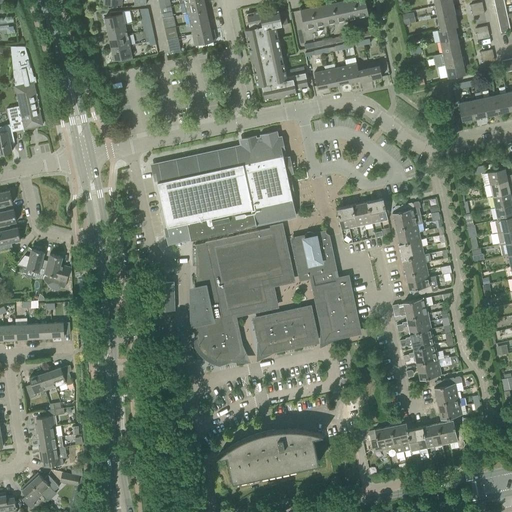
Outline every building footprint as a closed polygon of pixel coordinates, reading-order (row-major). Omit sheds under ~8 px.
[(206,0),(195,0),(185,2),(188,13),(206,9),(209,8),(206,0)] [(347,20),(343,0),(321,5),(326,24),(347,20)] [(365,0),(343,0),(347,20),(368,15),(365,0)] [(455,14),(453,2),(435,6),(437,17),(455,14)] [(483,7),(482,2),(470,4),(471,10),(483,7)] [(173,16),(171,5),(160,8),(162,18),(168,17),(173,16)] [(326,24),(321,5),(300,9),(304,29),(326,24)] [(484,13),(483,7),(471,10),(472,16),(484,13)] [(148,8),(139,9),(141,20),(150,18),(149,15),(148,8)] [(208,20),(206,9),(188,13),(190,23),(208,20)] [(287,24),(284,11),(279,12),(278,9),(260,13),(260,11),(253,12),(254,14),(247,15),(250,28),(250,32),(275,26),(287,24)] [(125,24),(122,11),(111,11),(111,16),(104,17),(107,28),(125,24)] [(458,26),(455,14),(437,17),(440,29),(455,26),(458,26)] [(208,20),(190,23),(192,34),(210,30),(213,29),(210,19),(208,20)] [(510,31),(508,19),(498,21),(501,33),(510,31)] [(127,35),(125,24),(107,28),(109,38),(127,35)] [(285,71),(275,26),(250,32),(250,28),(245,29),(257,86),(262,85),(286,79),(285,71)] [(457,38),(455,26),(440,29),(437,30),(440,42),(457,38)] [(488,31),(487,26),(475,28),(476,34),(488,31)] [(210,30),(192,34),(193,35),(195,45),(213,41),(216,40),(213,29),(210,30)] [(373,29),(365,31),(355,33),(356,38),(366,36),(374,34),(373,29)] [(489,37),(488,31),(476,34),(478,40),(489,37)] [(129,45),(127,35),(109,38),(111,49),(129,45)] [(177,37),(167,39),(170,54),(181,52),(178,37),(177,37)] [(460,50),(457,38),(440,42),(442,53),(460,50)] [(330,44),(329,39),(313,42),(314,47),(330,44)] [(132,56),(129,46),(129,45),(111,49),(114,60),(119,59),(132,56)] [(42,125),(33,83),(36,82),(35,76),(33,77),(25,46),(11,46),(14,81),(19,106),(17,106),(22,129),(42,125)] [(493,55),(492,49),(480,52),(481,57),(493,55)] [(462,61),(460,50),(442,53),(433,55),(435,67),(445,65),(462,61)] [(494,60),(493,55),(481,57),(483,63),(494,60)] [(510,71),(507,59),(501,60),(504,72),(510,71)] [(378,61),(369,63),(367,63),(371,79),(382,77),(378,61)] [(465,73),(462,61),(445,65),(447,77),(465,73)] [(371,79),(367,63),(357,65),(357,64),(356,64),(359,79),(360,82),(371,79)] [(359,79),(356,64),(346,66),(349,81),(359,79)] [(349,81),(346,66),(335,68),(338,84),(349,81)] [(308,87),(306,77),(304,67),(285,71),(286,79),(262,85),(265,99),(296,93),(296,90),(308,87)] [(338,84),(335,68),(324,71),(328,86),(338,84)] [(328,86),(324,71),(314,73),(317,88),(328,86)] [(421,74),(414,76),(416,86),(424,84),(421,74)] [(510,110),(506,92),(498,94),(497,91),(493,92),(498,115),(503,114),(502,112),(510,110)] [(498,115),(493,92),(490,93),(491,96),(482,97),(486,115),(493,113),(494,116),(498,115)] [(486,115),(482,97),(475,99),(474,96),(470,97),(475,120),(479,119),(479,117),(486,115)] [(475,120),(470,97),(467,98),(467,101),(458,103),(462,120),(470,118),(470,121),(475,120)] [(0,154),(5,154),(5,152),(12,151),(10,143),(14,142),(12,132),(12,131),(22,129),(17,106),(6,108),(9,124),(3,125),(0,125),(0,154)] [(246,145),(215,152),(154,165),(171,244),(294,217),(284,171),(278,172),(276,163),(284,161),(280,142),(275,143),(273,135),(245,141),(246,145)] [(481,174),(484,184),(484,185),(490,184),(511,179),(511,174),(506,175),(505,168),(487,172),(487,173),(481,174)] [(511,184),(511,179),(490,184),(492,196),(510,192),(508,185),(511,184)] [(0,211),(3,211),(2,205),(12,203),(10,190),(0,192),(0,211)] [(511,198),(511,199),(510,192),(492,196),(495,208),(511,203),(511,198)] [(388,219),(383,198),(375,199),(380,221),(388,219)] [(380,221),(375,199),(367,201),(372,223),(380,221)] [(372,223),(367,201),(360,203),(364,224),(372,223)] [(421,215),(419,207),(417,208),(416,201),(414,202),(413,203),(414,208),(411,208),(407,209),(404,210),(401,211),(398,211),(395,212),(392,213),(394,221),(421,215)] [(364,224),(360,203),(352,204),(357,226),(364,224)] [(511,203),(495,208),(497,219),(497,220),(501,219),(501,218),(511,215),(511,203)] [(357,226),(352,204),(344,206),(349,228),(357,226)] [(430,206),(429,206),(431,212),(438,211),(437,204),(436,204),(430,206)] [(349,228),(344,206),(336,208),(341,230),(349,228)] [(13,209),(3,211),(0,211),(0,231),(7,229),(6,224),(16,221),(13,209)] [(473,214),(466,216),(473,249),(481,247),(473,214)] [(422,223),(421,215),(394,221),(396,228),(417,224),(422,223)] [(511,215),(501,218),(501,219),(497,220),(497,219),(495,220),(497,231),(511,228),(511,215)] [(424,230),(422,223),(417,224),(396,228),(397,236),(419,231),(424,230)] [(271,283),(292,279),(280,225),(195,244),(196,287),(193,287),(194,322),(197,322),(198,332),(224,326),(235,324),(233,314),(275,305),(271,283)] [(17,227),(7,229),(0,231),(0,250),(3,250),(12,248),(12,247),(9,248),(8,242),(20,240),(17,227)] [(511,240),(511,228),(497,231),(500,243),(506,242),(511,240)] [(421,239),(419,231),(397,236),(399,243),(421,239)] [(332,248),(330,238),(329,235),(325,232),(297,238),(294,243),(300,272),(306,276),(312,275),(325,338),(358,331),(346,277),(336,279),(335,273),(337,272),(334,255),(331,256),(329,249),(332,248)] [(422,246),(421,239),(399,243),(400,251),(422,246)] [(511,253),(511,240),(506,242),(500,243),(503,255),(508,254),(511,253)] [(424,254),(422,246),(400,251),(402,259),(424,254)] [(47,263),(41,262),(44,252),(31,248),(26,267),(36,269),(34,276),(43,279),(45,273),(47,263)] [(65,287),(70,266),(60,264),(62,257),(50,253),(47,263),(45,273),(43,279),(47,284),(52,282),(59,284),(58,285),(65,287)] [(429,253),(424,254),(402,259),(404,266),(426,262),(431,261),(429,253)] [(427,269),(426,262),(404,266),(405,274),(427,269)] [(451,272),(450,265),(440,267),(442,274),(451,272)] [(427,269),(405,274),(407,282),(429,277),(427,269)] [(429,277),(407,282),(409,290),(411,289),(415,288),(418,288),(421,287),(424,286),(427,286),(430,285),(431,290),(433,291),(435,290),(433,284),(437,283),(435,276),(429,277)] [(174,281),(167,282),(156,282),(156,310),(174,309),(174,281)] [(426,306),(425,298),(403,302),(404,306),(399,307),(399,308),(393,309),(394,313),(400,311),(405,310),(426,306)] [(428,313),(426,306),(405,310),(400,311),(400,313),(401,315),(406,314),(406,318),(428,313)] [(305,309),(298,310),(277,315),(255,319),(262,352),(316,340),(310,312),(305,309)] [(430,321),(428,313),(406,318),(408,325),(430,321)] [(431,328),(430,321),(408,325),(410,333),(431,328)] [(69,322),(63,322),(51,323),(52,337),(64,336),(64,333),(70,333),(69,322)] [(40,338),(39,323),(27,324),(28,338),(40,338)] [(52,337),(51,323),(39,323),(40,338),(52,337)] [(28,338),(27,324),(15,325),(16,339),(28,338)] [(238,340),(235,324),(224,326),(227,342),(238,340)] [(16,339),(15,325),(3,325),(4,340),(16,339)] [(227,342),(224,326),(198,332),(198,333),(198,334),(198,336),(199,338),(199,340),(200,342),(201,344),(201,345),(203,346),(203,347),(205,349),(206,351),(207,351),(208,353),(210,354),(211,355),(214,356),(215,357),(217,357),(219,358),(222,358),(224,359),(225,359),(227,359),(229,359),(230,359),(231,358),(227,342)] [(433,336),(431,328),(410,333),(410,336),(405,337),(406,338),(399,340),(400,343),(433,336)] [(435,344),(433,336),(400,343),(401,346),(407,345),(407,346),(412,345),(413,348),(435,344)] [(242,356),(238,340),(227,342),(231,358),(242,356)] [(436,351),(435,344),(413,348),(413,352),(409,353),(409,354),(403,355),(403,358),(410,357),(414,356),(436,351)] [(438,359),(436,351),(414,356),(416,364),(438,359)] [(456,355),(450,356),(452,364),(459,362),(456,355)] [(439,366),(438,359),(416,364),(418,371),(439,366)] [(72,381),(68,371),(71,370),(69,365),(61,368),(61,367),(54,369),(54,367),(49,369),(50,370),(55,386),(66,383),(67,385),(73,383),(72,381)] [(441,375),(439,366),(418,371),(419,379),(441,375)] [(50,370),(44,372),(44,370),(39,372),(45,390),(55,386),(50,370)] [(45,390),(39,372),(35,373),(35,375),(29,377),(31,384),(26,386),(30,398),(36,396),(35,393),(40,391),(42,397),(47,395),(45,390)] [(455,383),(458,382),(457,376),(455,376),(454,378),(455,383),(452,383),(449,384),(446,385),(443,386),(440,386),(436,387),(434,387),(435,395),(457,391),(455,383)] [(459,398),(457,391),(435,395),(437,403),(459,398)] [(465,397),(459,398),(437,403),(439,411),(460,406),(465,405),(466,405),(465,397)] [(466,413),(465,405),(460,406),(439,411),(440,419),(462,414),(466,413)] [(53,415),(55,415),(65,413),(64,407),(62,407),(50,409),(42,411),(43,416),(36,418),(37,424),(35,424),(36,429),(54,426),(53,415)] [(455,431),(455,428),(453,419),(445,421),(450,443),(457,441),(458,444),(464,443),(464,441),(462,440),(457,441),(457,438),(456,435),(455,431)] [(450,443),(445,421),(437,423),(442,445),(450,443)] [(407,429),(406,422),(398,424),(403,451),(410,449),(409,444),(410,444),(407,429)] [(442,445),(437,423),(430,424),(434,446),(442,445)] [(403,451),(398,424),(390,426),(395,447),(396,453),(403,451)] [(434,446),(430,424),(422,426),(427,448),(434,446)] [(56,437),(54,426),(36,429),(37,434),(39,433),(40,439),(56,437)] [(395,447),(390,426),(382,427),(387,449),(395,447)] [(427,448),(422,426),(414,428),(420,452),(420,454),(428,453),(427,448)] [(387,449),(382,427),(374,429),(377,440),(371,441),(373,452),(387,449)] [(318,463),(314,445),(313,436),(321,434),(321,433),(317,432),(315,432),(312,431),(310,430),(306,429),(301,429),(297,428),(295,428),(293,428),(289,428),(285,428),(279,429),(275,429),(270,430),(263,432),(259,433),(254,434),(251,436),(247,437),(243,439),(239,441),(235,443),(231,445),(228,447),(224,450),(221,453),(218,455),(218,456),(227,454),(233,481),(318,463)] [(407,429),(410,444),(409,444),(410,449),(411,454),(420,452),(414,428),(407,429)] [(64,446),(62,436),(56,437),(40,439),(40,445),(39,446),(39,450),(58,447),(64,446)] [(59,453),(66,452),(65,446),(64,447),(64,446),(58,447),(39,450),(41,461),(43,461),(44,467),(63,464),(62,457),(60,458),(59,453)] [(81,467),(71,469),(72,474),(79,476),(83,477),(81,467)] [(56,484),(55,482),(48,475),(44,479),(38,472),(29,480),(42,494),(50,486),(54,491),(59,486),(56,484)] [(60,481),(77,485),(78,480),(79,476),(72,474),(62,472),(60,481)] [(42,494),(29,480),(20,488),(26,495),(22,499),(29,506),(30,508),(35,504),(33,502),(42,494)] [(16,511),(14,496),(6,498),(5,492),(0,493),(0,511),(16,511)]
